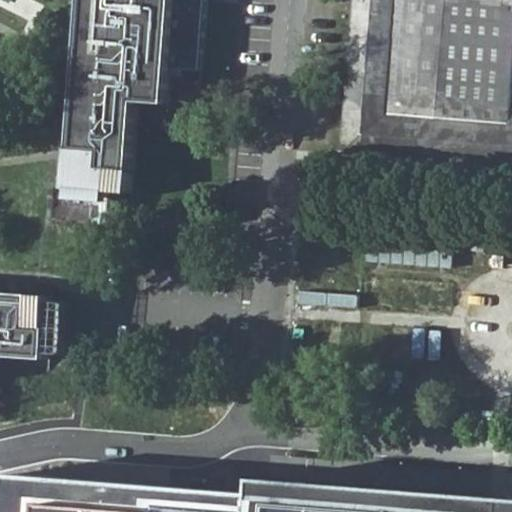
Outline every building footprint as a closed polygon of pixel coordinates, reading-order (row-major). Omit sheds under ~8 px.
[(0,0),(0,365),(1,353),(52,357),(56,294),(0,290),(0,0),(81,0),(70,167),(132,171),(137,102),(166,104),(168,67),(205,70),(209,0),(0,0)] [(511,0),(357,0),(345,151),(511,163),(511,0)] [(362,306),(366,257),(304,252),(301,302),(362,306)] [(371,274),(368,304),(453,311),(455,280),(371,274)] [(498,358),(511,358),(511,294),(488,293),(487,315),(500,316),(498,358)] [(449,366),(452,334),(327,324),(325,357),(449,366)] [(511,511),(511,498),(258,477),(255,511),(511,511)]
